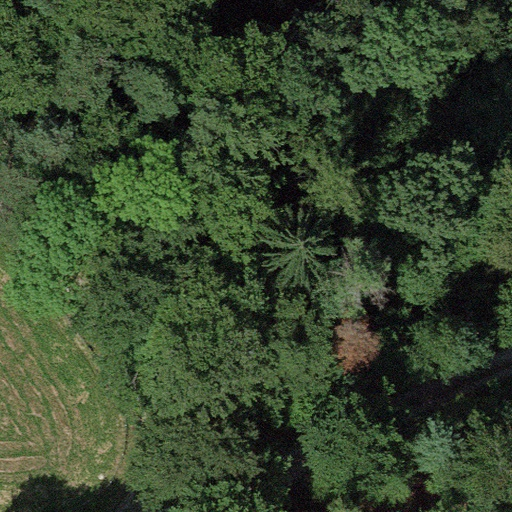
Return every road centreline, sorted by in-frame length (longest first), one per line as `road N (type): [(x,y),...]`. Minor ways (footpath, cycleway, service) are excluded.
road 1 (track): [(124,511),(137,492),(134,440),(114,383),(0,214)]
road 2 (track): [(511,368),(207,511)]
